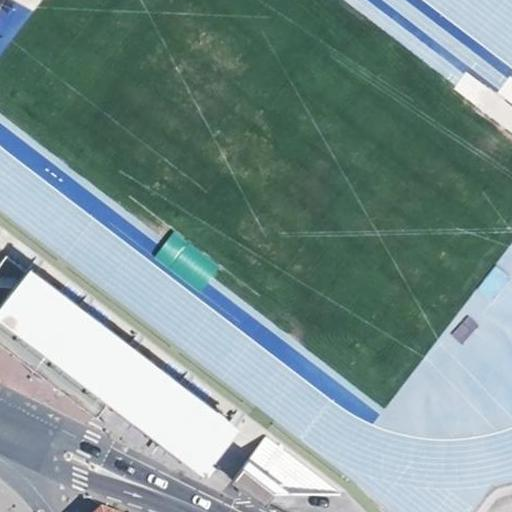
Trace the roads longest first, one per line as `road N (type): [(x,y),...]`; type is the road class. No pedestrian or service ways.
road 1 (secondary): [(62,451),(69,472),(162,509),(181,503)]
road 2 (secondary): [(181,503),(171,482),(90,444),(62,451)]
